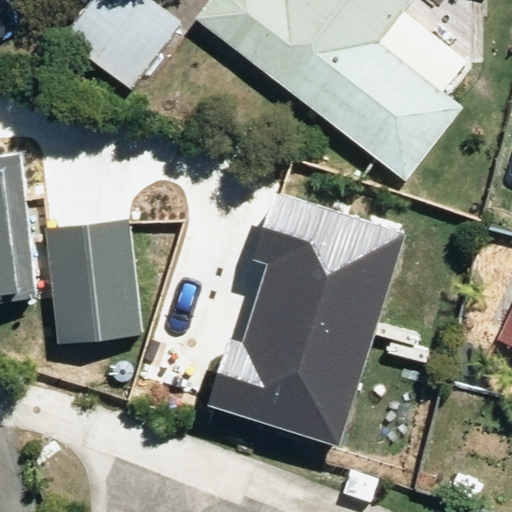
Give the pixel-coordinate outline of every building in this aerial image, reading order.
[(192,0),(187,8),(394,174),(454,100),(369,32),(394,0),(192,0)] [(0,148),(0,292),(29,289),(13,147),(0,148)] [(39,218),(51,335),(135,326),(124,209),(39,218)] [(511,293),(493,334),(511,342),(511,293)] [(372,511),(375,504),(294,476),(281,511),(372,511)]
